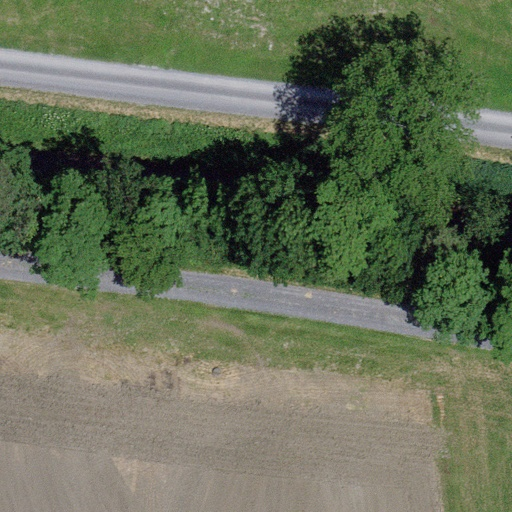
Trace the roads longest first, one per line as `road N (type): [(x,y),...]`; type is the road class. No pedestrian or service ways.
road 1 (track): [(511,349),(193,287),(0,270)]
road 2 (track): [(511,146),(0,75)]
